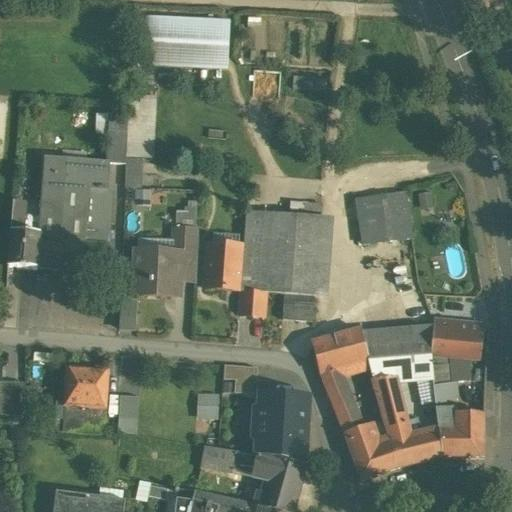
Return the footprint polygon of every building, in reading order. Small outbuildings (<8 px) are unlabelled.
[(229,23),(145,20),(143,67),(227,71),(229,23)] [(276,97),(278,73),(254,72),(252,96),(276,97)] [(291,89),(323,92),(325,79),(293,76),(291,89)] [(126,134),(108,133),(106,164),(109,164),(108,165),(125,167),(125,161),(126,134)] [(106,164),(44,159),(38,235),(39,236),(37,270),(106,275),(112,193),(107,192),(108,165),(109,164),(106,164)] [(140,161),(125,161),(125,167),(124,190),(139,190),(140,161)] [(405,194),(383,197),(390,243),(412,240),(405,194)] [(383,197),(354,202),(361,246),(390,243),(383,197)] [(24,204),(12,203),(10,233),(25,234),(25,228),(18,227),(18,222),(20,222),(23,220),(24,204)] [(321,206),(304,205),(303,218),(320,219),(321,206)] [(273,216),(246,214),(241,293),(265,295),(267,295),(273,216)] [(303,218),(273,216),(267,295),(284,297),(314,299),(315,299),(320,219),(303,218)] [(195,231),(174,230),(172,258),(178,259),(178,272),(193,273),(195,231)] [(25,234),(10,233),(7,269),(36,272),(37,270),(39,236),(38,235),(25,234)] [(242,248),(208,246),(205,291),(239,293),(242,248)] [(159,254),(134,253),(133,277),(137,281),(136,297),(176,299),(178,272),(178,259),(172,258),(158,258),(159,254)] [(265,295),(241,293),(239,317),(264,319),(265,295)] [(314,299),(284,297),(282,321),(312,324),(314,299)] [(114,330),(132,330),(132,301),(114,300),(114,330)] [(483,328),(433,323),(432,336),(430,357),(479,362),(483,328)] [(360,332),(312,345),(321,376),(337,372),(368,363),(360,332)] [(432,336),(382,340),(386,382),(391,382),(431,379),(430,367),(429,357),(430,357),(432,336)] [(450,365),(430,367),(431,379),(433,399),(453,397),(450,365)] [(256,370),(224,367),(223,381),(235,382),(234,395),(255,396),(255,395),(268,396),(269,383),(256,382),(256,370)] [(91,372),(83,371),(83,372),(67,371),(65,406),(66,407),(89,409),(104,410),(105,405),(106,405),(106,395),(105,392),(106,374),(91,372)] [(348,400),(341,383),(337,372),(321,376),(339,422),(354,417),(353,413),(348,400)] [(391,382),(386,382),(373,384),(382,413),(385,424),(387,431),(400,427),(403,426),(391,382)] [(24,385),(0,384),(0,416),(25,418),(24,385)] [(194,394),(194,419),(216,420),(216,394),(194,394)] [(268,396),(255,395),(255,396),(251,456),(259,458),(305,466),(309,399),(268,396)] [(135,433),(137,398),(120,397),(118,432),(135,433)] [(453,397),(433,399),(435,413),(448,412),(449,412),(455,411),(453,397)] [(89,409),(66,407),(64,421),(64,434),(101,436),(102,424),(81,423),(82,415),(88,415),(89,409)] [(455,418),(455,411),(449,412),(448,412),(435,413),(437,432),(438,431),(438,432),(441,459),(483,460),(483,419),(480,418),(455,418)] [(354,417),(339,422),(344,436),(360,431),(354,417)] [(64,421),(54,421),(54,434),(64,434),(64,421)] [(376,444),(369,427),(360,431),(344,436),(361,482),(386,473),(398,469),(389,440),(376,444)] [(404,442),(400,427),(387,431),(389,440),(398,469),(426,463),(421,438),(404,442)] [(438,432),(421,438),(426,463),(441,459),(438,432)] [(222,451),(205,448),(201,465),(219,468),(222,451)] [(305,466),(259,458),(222,451),(219,468),(253,474),(252,478),(267,482),(299,489),(305,466)] [(161,501),(164,487),(137,482),(134,496),(161,501)] [(299,489),(267,482),(263,495),(295,503),(299,489)] [(208,488),(196,485),(194,494),(206,497),(208,488)] [(123,511),(125,499),(54,489),(50,511),(123,511)] [(189,511),(194,494),(178,490),(178,491),(175,490),(174,494),(177,494),(174,511),(189,511)] [(263,495),(258,493),(253,508),(267,511),(292,511),(295,503),(263,495)] [(267,511),(253,508),(252,508),(206,497),(194,494),(189,511),(267,511)] [(482,511),(483,501),(470,500),(468,511),(482,511)]
